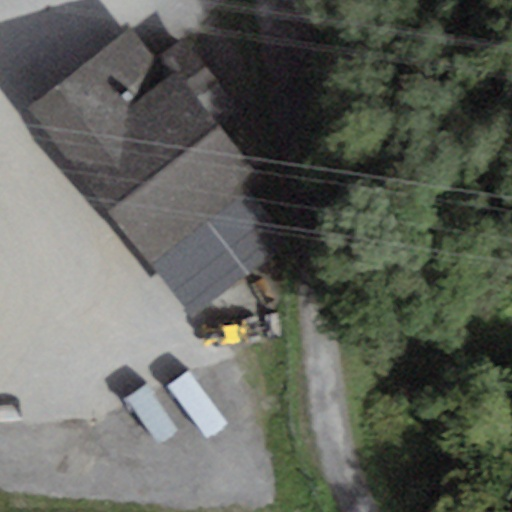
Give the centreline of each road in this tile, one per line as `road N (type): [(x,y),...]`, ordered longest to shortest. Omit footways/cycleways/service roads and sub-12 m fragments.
road 1 (track): [(355,511),(343,479),(298,0)]
road 2 (unknown): [(116,0),(44,85),(22,131),(0,237)]
